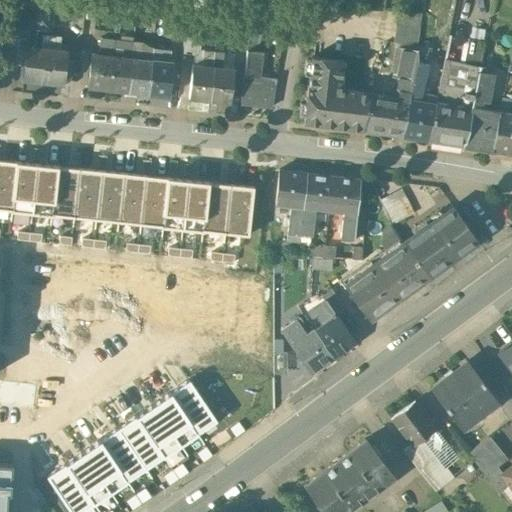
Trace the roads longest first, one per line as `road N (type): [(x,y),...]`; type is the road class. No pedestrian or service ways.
road 1 (tertiary): [(188,511),(511,272)]
road 2 (residential): [(0,441),(30,439),(125,365),(13,348),(17,244)]
road 3 (residential): [(0,114),(275,143)]
road 4 (residential): [(275,143),(511,183)]
road 5 (residential): [(17,244),(254,270)]
road 6 (residential): [(275,143),(299,0)]
